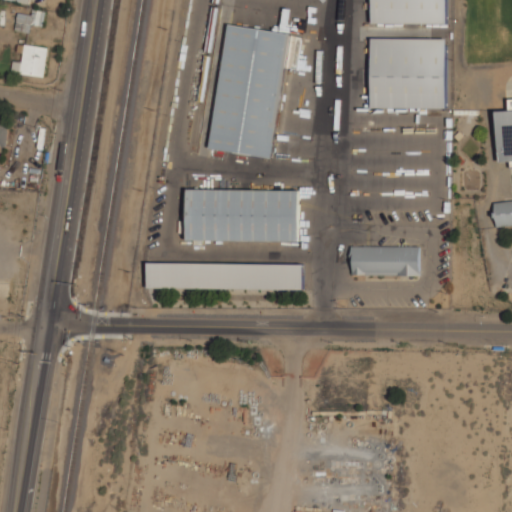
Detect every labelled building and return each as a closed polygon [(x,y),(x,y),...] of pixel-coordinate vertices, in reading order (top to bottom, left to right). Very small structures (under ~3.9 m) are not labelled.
[(447,0),(372,0),(372,22),(447,22),(447,0)] [(21,12),(15,26),(29,32),(34,22),(41,25),(46,13),(33,7),(30,16),(21,12)] [(290,31),(230,22),(211,147),(271,156),(290,31)] [(446,39),(372,38),(372,105),(446,106),(446,39)] [(49,46),(26,43),(24,63),(14,61),(12,71),(45,76),(49,46)] [(498,110),(511,109),(510,98),(511,97),(511,160),(500,162),(498,110)] [(8,124),(0,123),(0,150),(6,151),(8,124)] [(188,185),(300,186),(300,238),(188,237),(188,185)] [(511,199),(496,201),(498,227),(511,225),(511,199)] [(421,246),(353,245),(352,274),(420,275),(421,246)] [(304,264),(148,262),(148,287),(304,289),(304,264)]
